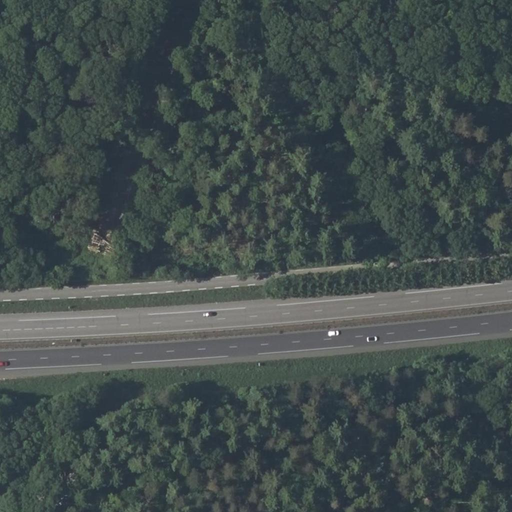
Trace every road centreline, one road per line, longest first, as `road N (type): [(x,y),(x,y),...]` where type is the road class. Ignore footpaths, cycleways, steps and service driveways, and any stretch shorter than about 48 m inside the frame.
road 1 (unclassified): [(0,296),(511,256)]
road 2 (motorway): [(511,291),(0,330)]
road 3 (motorway): [(0,359),(511,320)]
